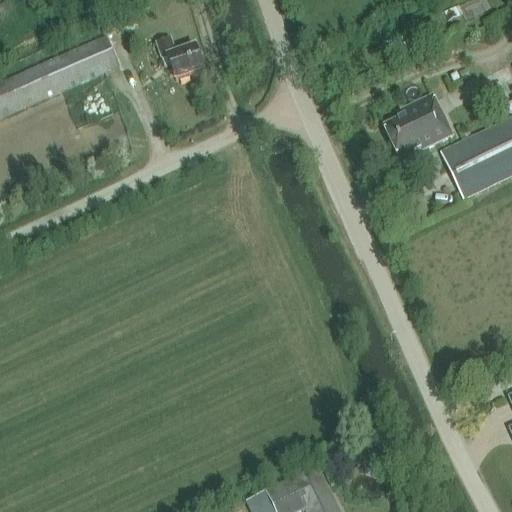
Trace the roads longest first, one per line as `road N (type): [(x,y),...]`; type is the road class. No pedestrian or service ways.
road 1 (tertiary): [(485,511),(300,101)]
road 2 (unclassified): [(0,243),(300,101)]
